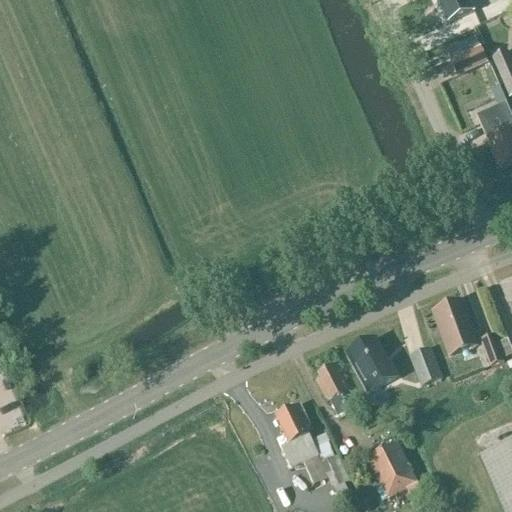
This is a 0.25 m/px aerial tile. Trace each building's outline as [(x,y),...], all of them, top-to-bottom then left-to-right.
[(467,0),(434,0),(436,5),(438,4),(448,25),(474,14),(467,0)] [(480,49),(451,63),(460,83),(489,70),(480,49)] [(511,99),(511,64),(507,54),(493,61),(510,101),(511,99)] [(500,95),(489,99),(495,113),(506,109),(500,95)] [(511,119),(508,111),(479,124),(488,144),(487,144),(500,173),(511,167),(511,119)] [(449,359),(478,348),(464,311),(456,314),(453,307),(433,315),(449,359)] [(497,345),(494,338),(480,343),(490,371),(505,365),(504,361),(497,345)] [(511,358),(511,349),(508,340),(497,345),(504,361),(511,358)] [(396,381),(375,342),(347,357),(368,396),(396,381)] [(444,383),(432,351),(409,359),(421,391),(444,383)] [(349,396),(335,367),(318,375),(321,381),(316,383),(327,406),(330,404),(338,420),(350,414),(342,399),(349,396)] [(310,429),(301,408),(275,419),(288,449),(282,451),(291,472),(319,460),(339,503),(351,498),(346,486),(349,484),(338,459),(337,459),(326,438),(312,444),(306,431),(310,429)] [(504,511),(511,511),(511,444),(481,458),(504,511)] [(418,489),(397,447),(368,461),(389,503),(418,489)]
